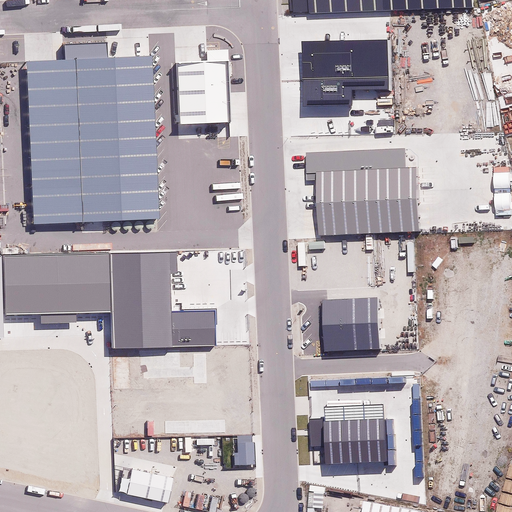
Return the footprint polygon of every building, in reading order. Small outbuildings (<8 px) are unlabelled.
[(305,14),(306,18),(469,10),(468,0),(290,0),(291,15),(305,14)] [(387,40),(302,42),(303,106),(351,105),(350,89),(387,89),(387,40)] [(179,63),(182,122),(232,119),(229,49),(205,50),(205,62),(179,63)] [(159,220),(150,53),(17,60),(25,227),(159,220)] [(311,178),(316,239),(414,233),(410,171),(311,178)] [(109,252),(4,256),(6,314),(111,311),(109,252)] [(177,252),(112,254),(115,348),(216,345),(215,310),(171,311),(170,273),(177,273),(177,252)] [(377,298),(323,301),(325,353),(379,350),(377,298)] [(324,464),(388,462),(386,418),(311,421),(312,448),(323,447),(324,464)] [(416,511),(360,503),(359,511),(416,511)]
